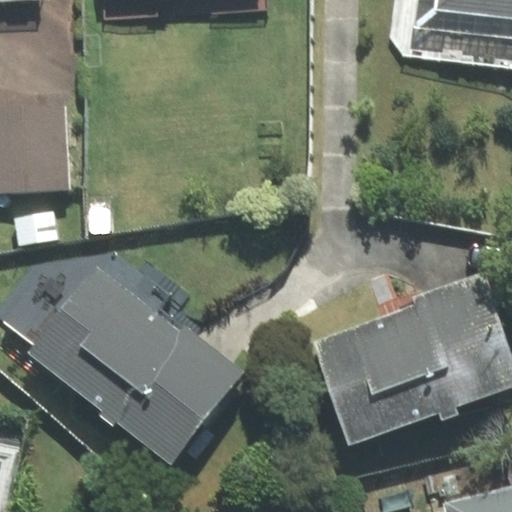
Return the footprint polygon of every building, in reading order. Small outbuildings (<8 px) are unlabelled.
[(253,0),(99,0),(100,8),(254,3),(253,0)] [(511,0),(428,0),(427,51),(511,53),(511,0)] [(0,207),(16,208),(14,262),(55,263),(57,209),(69,210),(72,117),(88,117),(90,36),(33,34),(33,45),(4,44),(5,25),(0,24),(0,207)] [(24,365),(165,483),(247,386),(162,316),(171,305),(114,258),(24,365)] [(307,345),(343,463),(511,404),(511,385),(479,285),(307,345)] [(511,511),(511,498),(451,511),(511,511)]
